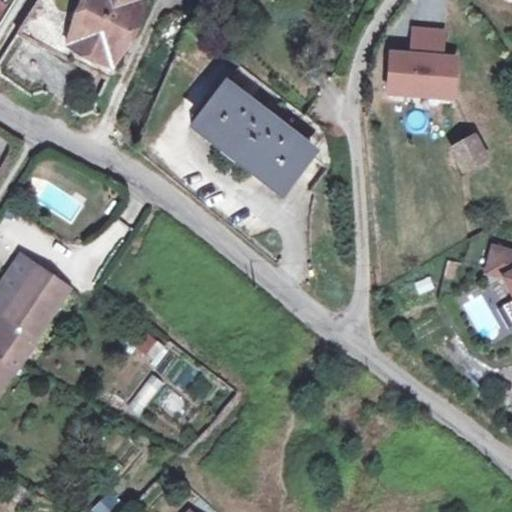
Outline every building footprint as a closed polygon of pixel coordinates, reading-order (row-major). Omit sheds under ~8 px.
[(124,70),(152,0),(47,0),(29,30),(124,70)] [(266,0),(202,0),(186,39),(203,53),(236,76),(266,0)] [(426,43),(426,61),(449,63),(449,43),(426,43)] [(426,61),(383,59),(382,92),(450,95),(449,63),(426,61)] [(322,140),(236,76),(224,92),(309,158),(322,140)] [(309,158),(224,92),(195,130),(280,196),(309,158)] [(275,204),(280,196),(195,130),(190,137),(275,204)] [(471,138),(449,144),(455,166),(477,159),(471,138)] [(478,281),(488,303),(497,323),(499,327),(511,320),(511,261),(500,267),(495,257),(468,250),(460,276),(478,281)] [(0,332),(0,351),(21,366),(31,352),(28,350),(64,296),(31,274),(16,264),(0,287),(0,332)] [(21,366),(0,351),(0,390),(7,380),(10,382),(21,366)] [(139,414),(164,384),(153,375),(128,405),(139,414)] [(93,508),(97,511),(138,511),(111,488),(93,508)]
